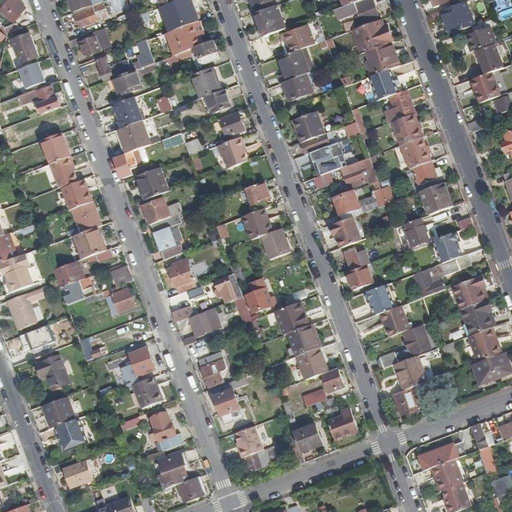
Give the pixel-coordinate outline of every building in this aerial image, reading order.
[(17,0),(11,0),(1,13),(13,24),(25,9),(20,1),(20,2),(17,0)] [(68,0),(73,13),(103,2),(102,0),(68,0)] [(123,0),(108,0),(114,15),(127,10),(123,0)] [(159,0),(163,8),(179,2),(177,0),(159,0)] [(273,2),(272,0),(249,0),(253,9),(273,2)] [(374,1),(373,0),(365,0),(355,4),(345,8),(335,11),(339,21),(343,19),(352,15),(358,13),(364,27),(381,21),(374,1)] [(103,2),(73,13),(80,29),(98,22),(95,14),(106,10),(103,2)] [(442,12),(451,35),(472,27),(474,26),(465,3),(458,6),(442,12)] [(278,6),(255,15),(264,38),(287,29),(278,6)] [(168,27),(171,33),(181,30),(173,9),(163,13),(165,19),(156,23),(159,31),(168,27)] [(511,15),(511,12),(497,17),(503,33),(507,32),(508,35),(511,32),(511,15)] [(138,17),(147,41),(147,42),(153,39),(147,22),(151,21),(148,14),(138,17)] [(494,18),(474,26),(472,27),(475,34),(490,30),(498,27),(494,18)] [(367,54),(389,45),(395,43),(388,27),(385,28),(382,21),(381,21),(353,31),(362,55),(367,54)] [(353,22),(344,25),(346,31),(355,29),(353,22)] [(204,35),(199,23),(193,26),(198,38),(204,35)] [(6,30),(8,35),(21,30),(19,24),(6,30)] [(168,34),(177,56),(201,47),(198,38),(193,26),(181,30),(171,33),(168,34)] [(285,36),(292,54),(306,49),(316,46),(309,27),(285,36)] [(112,45),(106,29),(72,42),(74,49),(81,46),(86,59),(102,53),(101,50),(112,45)] [(477,51),(479,50),(495,44),(494,42),(490,30),(475,34),(476,38),(468,40),(473,52),(475,52),(477,51)] [(31,35),(14,41),(22,64),(39,58),(31,35)] [(473,52),(468,40),(468,38),(463,40),(464,42),(461,43),(466,55),(473,52)] [(328,48),(329,49),(335,47),(332,39),(326,42),(328,48)] [(147,41),(138,44),(147,67),(156,64),(147,42),(147,41)] [(214,42),(201,47),(177,56),(156,64),(158,69),(158,70),(192,56),(198,70),(202,68),(201,67),(221,59),(214,42)] [(328,48),(326,42),(319,44),(322,50),(328,48)] [(482,62),(487,75),(492,73),(505,68),(495,44),(479,50),(484,62),(482,62)] [(394,58),(389,45),(367,54),(370,62),(368,63),(373,77),(399,68),(401,67),(397,57),(394,58)] [(292,54),(281,59),(286,74),(280,77),(283,84),(308,75),(311,74),(305,60),(309,58),(306,49),(292,54)] [(362,55),(361,56),(364,65),(368,63),(370,62),(367,54),(362,55)] [(106,83),(132,73),(129,66),(112,72),(111,69),(110,69),(107,63),(99,66),(106,83)] [(158,69),(156,64),(147,67),(141,69),(143,75),(158,69)] [(214,69),(193,77),(202,100),(206,98),(223,92),(214,69)] [(132,73),(106,83),(114,92),(118,90),(120,97),(143,88),(136,71),(132,73)] [(29,72),(22,74),(28,92),(36,89),(29,72)] [(476,94),(480,104),(501,96),(492,73),(487,75),(474,79),(479,93),(476,94)] [(315,94),(308,75),(283,84),(282,85),(289,103),(315,94)] [(343,80),(346,88),(352,85),(349,78),(343,80)] [(37,91),(20,98),(23,106),(37,101),(42,116),(62,108),(58,97),(56,98),(52,87),(38,93),(37,91)] [(223,92),(206,98),(213,115),(233,108),(226,90),(223,92)] [(511,103),(511,102),(511,91),(508,93),(509,96),(494,101),(499,114),(511,109),(511,105),(511,103)] [(393,124),(414,116),(417,115),(408,92),(391,98),(395,110),(386,114),(391,125),(393,124)] [(359,93),(350,96),(354,104),(362,101),(359,93)] [(168,97),(168,98),(173,111),(179,109),(173,95),(168,97)] [(142,115),(136,98),(114,107),(116,114),(118,114),(120,122),(119,123),(122,130),(143,122),(146,121),(144,114),(142,115)] [(160,115),(173,111),(168,98),(162,100),(163,102),(156,105),(160,115)] [(173,111),(176,118),(182,116),(181,113),(189,110),(187,105),(179,109),(173,111)] [(352,113),(357,124),(361,136),(366,134),(357,111),(352,113)] [(239,112),(220,120),(224,131),(220,132),(223,140),(246,132),(239,112)] [(294,122),(302,144),(326,135),(317,113),(294,122)] [(414,116),(393,124),(402,147),(423,139),(414,116)] [(468,124),(471,134),(485,129),(481,119),(468,124)] [(152,145),(143,122),(122,130),(119,131),(127,154),(142,149),(152,145)] [(351,139),(361,136),(357,124),(350,126),(353,134),(349,135),(351,139)] [(511,132),(505,136),(507,141),(502,143),(506,153),(511,151),(511,152),(511,132)] [(17,134),(4,139),(7,147),(20,142),(17,134)] [(182,134),(163,141),(168,156),(187,148),(182,134)] [(307,156),(329,147),(331,147),(326,135),(302,144),(307,156)] [(51,166),(71,158),(64,140),(60,141),(58,136),(43,142),(51,166)] [(360,146),(364,144),(361,136),(351,139),(357,156),(363,154),(360,146)] [(228,170),(247,163),(243,150),(245,149),(241,139),(217,148),(220,156),(223,156),(228,170)] [(411,171),(414,169),(432,163),(423,139),(402,147),(411,171)] [(201,145),(188,150),(191,158),(204,153),(201,145)] [(334,161),(329,147),(307,156),(305,156),(307,161),(309,160),(315,176),(330,170),(328,163),(334,161)] [(127,154),(116,159),(123,179),(133,176),(130,168),(142,164),(140,159),(145,157),(142,149),(127,154)] [(10,154),(0,158),(0,166),(13,162),(10,154)] [(76,172),(71,158),(51,166),(60,189),(78,182),(74,173),(76,172)] [(370,159),(341,170),(347,186),(364,179),(364,178),(369,176),(370,176),(373,185),(379,182),(370,159)] [(432,163),(414,169),(421,186),(436,180),(438,179),(441,177),(443,174),(441,168),(434,171),(432,163)] [(137,178),(146,201),(170,192),(161,169),(137,178)] [(511,172),(503,176),(511,199),(511,172)] [(328,174),(312,180),(315,187),(331,181),(328,174)] [(11,181),(14,186),(21,184),(19,178),(11,181)] [(73,211),(91,204),(86,191),(88,191),(85,182),(63,190),(71,212),(73,211)] [(266,183),(247,190),(253,207),(273,199),(266,183)] [(454,208),(446,184),(421,193),(430,217),(454,208)] [(353,219),(360,216),(377,210),(382,208),(388,206),(381,189),(374,192),(375,197),(360,203),(355,191),(334,199),(343,223),(353,219)] [(208,204),(205,195),(200,197),(203,206),(208,204)] [(144,207),(151,226),(180,215),(183,214),(179,205),(169,209),(165,199),(144,207)] [(99,228),(100,228),(92,204),(91,204),(73,211),(80,228),(70,232),(72,238),(74,237),(99,228)] [(397,229),(388,206),(382,208),(391,231),(397,229)] [(265,210),(244,218),(252,242),(262,238),(274,234),(265,210)] [(381,223),(377,210),(360,216),(366,232),(378,228),(377,225),(381,223)] [(180,215),(151,226),(154,234),(153,234),(164,261),(184,254),(181,246),(178,247),(171,228),(183,223),(180,215)] [(358,230),(353,219),(343,223),(331,227),(335,237),(338,237),(343,249),(367,240),(362,228),(358,230)] [(459,223),(462,231),(475,227),(472,219),(459,223)] [(426,229),(422,220),(407,225),(416,249),(426,245),(421,231),(426,229)] [(217,227),(223,240),(231,236),(225,224),(217,227)] [(39,230),(36,225),(15,233),(17,238),(39,230)] [(410,251),(401,227),(397,229),(405,253),(410,251)] [(96,256),(107,251),(99,228),(74,237),(83,260),(96,256)] [(292,254),(283,230),(274,234),(262,238),(271,262),(292,254)] [(17,238),(15,233),(5,236),(0,238),(0,265),(1,265),(20,258),(19,255),(23,254),(17,238)] [(461,242),(458,233),(431,243),(432,246),(440,267),(464,258),(458,244),(461,242)] [(218,241),(206,245),(209,251),(220,247),(218,241)] [(114,257),(112,250),(107,251),(96,256),(98,263),(114,257)] [(368,266),(370,266),(365,251),(359,253),(358,250),(345,254),(352,272),(368,266)] [(20,258),(1,265),(5,277),(7,276),(10,283),(8,284),(7,286),(9,293),(12,294),(35,285),(34,283),(28,268),(31,267),(27,255),(20,258)] [(170,271),(179,296),(182,295),(198,289),(195,282),(196,282),(187,260),(173,265),(175,269),(170,271)] [(78,262),(54,271),(60,289),(85,279),(78,262)] [(457,262),(442,268),(445,277),(461,271),(457,262)] [(111,286),(113,289),(127,284),(134,281),(128,266),(112,273),(116,284),(111,286)] [(352,272),(348,274),(354,292),(375,284),(368,266),(352,272)] [(437,268),(431,270),(433,277),(439,275),(437,268)] [(434,286),(428,271),(414,276),(423,299),(449,289),(446,281),(434,286)] [(235,275),(216,282),(220,292),(222,291),(227,304),(239,300),(244,298),(239,287),(235,275)] [(467,310),(487,303),(482,289),(485,288),(481,278),(455,288),(464,312),(467,310)] [(86,281),(85,279),(60,289),(67,306),(86,299),(96,295),(90,280),(86,281)] [(247,297),(253,314),(273,307),(263,281),(250,285),(254,295),(247,297)] [(96,295),(86,299),(88,305),(108,298),(115,316),(136,308),(127,284),(113,289),(96,295)] [(366,294),(369,303),(371,302),(372,302),(374,308),(377,316),(382,315),(396,309),(388,286),(366,294)] [(198,289),(182,295),(184,301),(204,293),(202,288),(198,289)] [(28,295),(8,302),(19,332),(39,324),(28,295)] [(239,300),(248,324),(253,322),(244,298),(239,300)] [(209,302),(174,314),(177,323),(205,313),(212,310),(209,302)] [(490,312),(487,303),(467,310),(476,335),(493,329),(487,313),(490,312)] [(303,319),(298,305),(276,314),(280,323),(285,336),(289,335),(310,327),(307,318),(303,319)] [(404,333),(411,331),(402,307),(396,309),(382,315),(390,339),(404,333)] [(212,310),(205,313),(206,314),(192,319),(199,337),(222,328),(215,309),(212,310)] [(298,358),(321,350),(312,326),(310,327),(289,335),(298,358)] [(55,343),(50,327),(29,335),(35,351),(55,343)] [(418,357),(432,352),(426,336),(422,337),(419,328),(411,331),(404,333),(414,359),(418,357)] [(476,335),(473,337),(483,363),(502,356),(495,339),(497,338),(493,329),(476,335)] [(186,347),(197,343),(195,337),(184,341),(186,347)] [(105,347),(86,355),(88,361),(108,354),(105,347)] [(148,348),(130,355),(139,378),(157,372),(148,348)] [(321,350),(298,358),(307,381),(323,375),(330,373),(321,350)] [(17,357),(20,365),(32,360),(29,353),(17,357)] [(381,359),(385,370),(395,366),(401,364),(397,353),(381,359)] [(227,371),(221,354),(199,362),(209,389),(224,383),(220,373),(227,371)] [(483,363),(473,366),(481,386),(511,374),(511,368),(506,354),(502,356),(483,363)] [(418,357),(414,359),(401,364),(395,366),(405,392),(414,388),(421,385),(428,383),(418,357)] [(37,366),(41,376),(47,374),(49,378),(54,391),(70,385),(60,358),(37,366)] [(330,373),(323,375),(330,394),(346,389),(338,370),(330,373)] [(245,378),(213,390),(216,398),(214,398),(225,427),(244,419),(233,391),(248,385),(245,378)] [(154,379),(134,386),(143,410),(163,402),(154,379)] [(414,388),(422,408),(429,405),(421,385),(414,388)] [(405,392),(394,396),(402,416),(422,409),(422,408),(414,388),(405,392)] [(279,392),(281,399),(289,396),(287,389),(279,392)] [(307,400),(309,407),(322,402),(324,402),(328,400),(325,393),(307,400)] [(56,429),(77,421),(68,397),(43,407),(52,430),(56,429)] [(328,400),(324,402),(327,411),(334,409),(331,399),(328,400)] [(344,416),(330,422),(337,441),(361,432),(352,408),(342,412),(344,416)] [(155,444),(159,454),(184,445),(181,435),(177,437),(168,413),(151,419),(160,443),(155,444)] [(288,415),(291,424),(296,421),(293,413),(288,415)] [(56,429),(65,453),(88,444),(80,420),(77,421),(56,429)] [(316,426),(295,434),(297,439),(302,454),(323,446),(316,426)] [(483,435),(480,426),(472,429),(480,451),(489,448),(484,434),(483,435)] [(239,448),(243,460),(265,451),(256,427),(236,435),(240,448),(239,448)] [(122,435),(116,437),(118,443),(120,447),(126,444),(122,435)] [(306,463),(302,454),(297,439),(285,444),(289,453),(295,451),(300,465),(306,463)] [(419,458),(425,472),(432,469),(435,468),(456,460),(460,459),(455,445),(419,458)] [(279,446),(265,451),(243,460),(239,461),(244,475),(272,465),(270,460),(283,455),(279,446)] [(489,474),(496,472),(488,452),(491,451),(490,448),(489,448),(480,451),(489,474)] [(160,477),(165,490),(178,486),(189,481),(184,467),(186,466),(181,452),(159,461),(164,476),(160,477)] [(441,482),(438,483),(441,493),(464,484),(456,460),(435,468),(441,482)] [(2,462),(0,462),(0,469),(3,480),(5,479),(8,486),(10,485),(2,462)] [(86,462),(64,470),(72,490),(93,482),(91,476),(94,475),(90,462),(86,463),(86,462)] [(432,469),(438,483),(441,482),(435,468),(432,469)] [(489,475),(483,477),(488,488),(493,486),(492,484),(489,475)] [(511,485),(509,477),(492,484),(493,486),(498,498),(508,495),(511,493),(511,485)] [(189,481),(178,486),(184,503),(204,496),(198,478),(189,481)] [(93,491),(100,511),(107,508),(100,489),(93,491)] [(508,495),(498,498),(501,506),(511,502),(508,495)] [(146,498),(140,500),(144,511),(152,511),(151,509),(150,509),(146,498)] [(503,511),(501,506),(498,498),(492,500),(496,511),(503,511)] [(107,508),(108,511),(134,511),(130,499),(107,508)]
